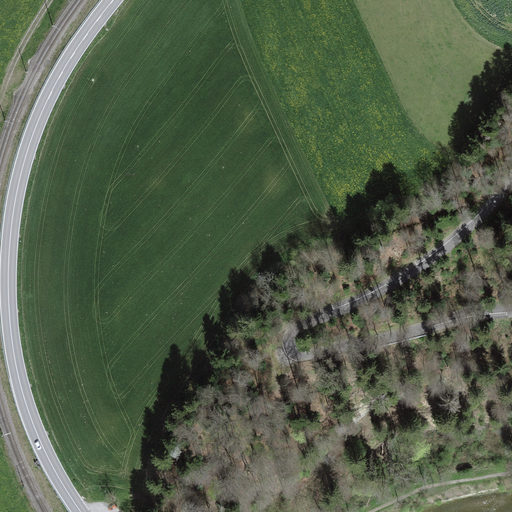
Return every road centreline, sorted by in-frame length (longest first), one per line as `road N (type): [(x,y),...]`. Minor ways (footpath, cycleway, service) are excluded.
road 1 (track): [(511,72),(434,175),(267,256),(156,412),(127,486),(107,511)]
road 2 (secondary): [(113,0),(73,53),(32,134),(8,268),(24,400),(81,511)]
road 3 (unclassified): [(511,181),(437,253),(379,291),(301,325),(289,340),(305,356),(511,309)]
